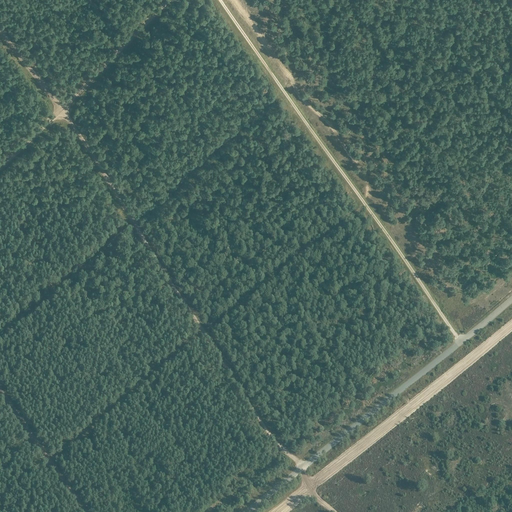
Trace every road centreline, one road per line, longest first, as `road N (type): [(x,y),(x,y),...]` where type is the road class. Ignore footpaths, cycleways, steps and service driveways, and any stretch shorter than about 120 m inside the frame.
road 1 (unknown): [(221,0),(461,341)]
road 2 (track): [(511,320),(276,511)]
